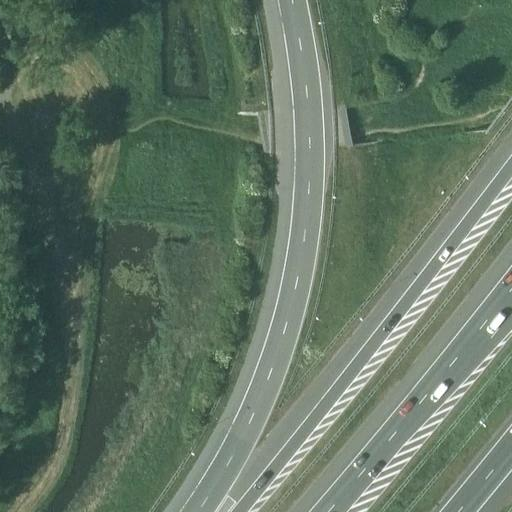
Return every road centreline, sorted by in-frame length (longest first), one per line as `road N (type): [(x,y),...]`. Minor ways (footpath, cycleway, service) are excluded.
road 1 (motorway): [(293,0),(308,87),(303,252),(258,406),(196,511)]
road 2 (motorway): [(511,168),(239,511)]
road 3 (motorway): [(511,292),(330,511)]
